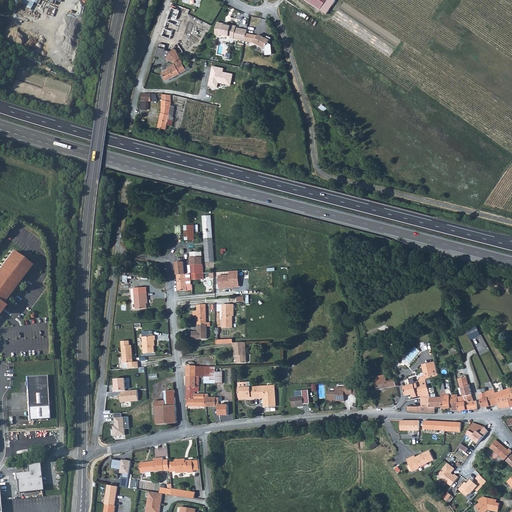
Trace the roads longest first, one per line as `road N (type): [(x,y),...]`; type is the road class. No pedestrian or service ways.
road 1 (trunk): [(511,246),(0,108)]
road 2 (trunk): [(0,124),(511,261)]
road 3 (tertiary): [(82,454),(85,221),(121,0)]
road 4 (unclassified): [(202,429),(342,414),(491,414)]
road 5 (residential): [(184,433),(168,265),(116,253)]
road 6 (unclassified): [(93,452),(116,253)]
road 7 (unclassified): [(511,222),(321,174)]
road 8 (residential): [(271,12),(307,105),(321,174)]
road 9 (residential): [(130,125),(167,0)]
